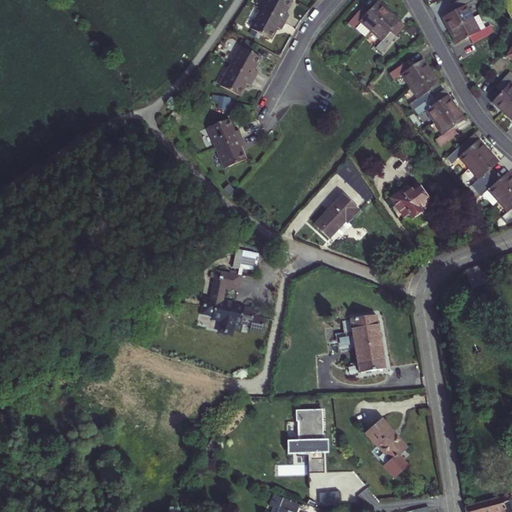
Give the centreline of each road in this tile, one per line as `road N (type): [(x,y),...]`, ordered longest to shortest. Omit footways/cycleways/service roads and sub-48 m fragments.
road 1 (unclassified): [(221,197),(279,241),(422,296)]
road 2 (residential): [(422,296),(455,511)]
road 3 (residential): [(414,0),(469,101),(511,148)]
